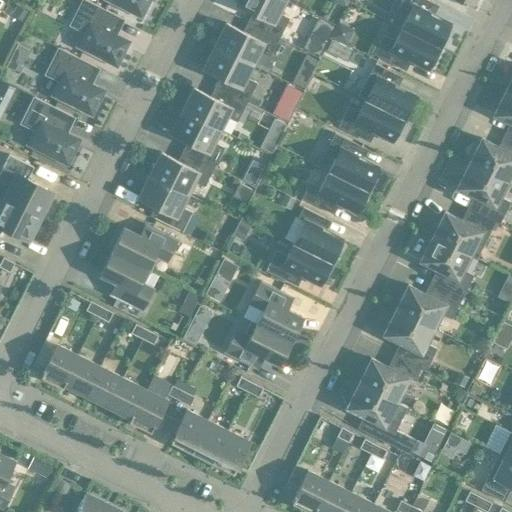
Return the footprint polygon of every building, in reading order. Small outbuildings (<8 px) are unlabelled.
[(112,30),(114,31),(120,18),(84,0),(82,0),(70,25),(84,32),(77,46),(88,52),(87,54),(99,60),(100,58),(115,65),(127,42),(110,34),(112,30)] [(107,0),(112,3),(111,5),(124,11),(125,9),(140,16),(147,0),(107,0)] [(251,25),(278,38),(288,19),(277,13),(284,0),(282,0),(237,0),(235,4),(256,15),(251,25)] [(441,49),(448,35),(444,33),(449,24),(427,14),(432,3),(425,0),(400,0),(396,10),(406,15),(400,28),(441,49)] [(17,5),(10,14),(21,22),(28,13),(17,5)] [(318,56),(333,27),(317,19),(302,48),(318,56)] [(214,46),(251,65),(258,52),(268,58),(278,38),(251,25),(246,35),(225,24),(214,46)] [(400,28),(393,41),(383,36),(373,55),(400,69),(405,58),(426,69),(431,60),(435,62),(441,49),(400,28)] [(224,79),(219,89),(246,103),(255,83),(245,78),(251,65),(214,46),(203,69),(224,79)] [(96,67),(58,48),(45,74),(59,81),(52,95),(63,101),(62,103),(75,109),(76,107),(90,114),(102,91),(86,83),(87,79),(89,80),(96,67)] [(305,55),(299,66),(311,72),(316,60),(305,55)] [(9,59),(5,67),(13,71),(17,64),(9,59)] [(408,105),(413,96),(391,85),(396,75),(374,64),(369,74),(375,78),(364,100),(405,120),(412,107),(408,105)] [(0,81),(0,116),(14,88),(0,81)] [(285,85),(271,113),(287,120),(300,92),(285,85)] [(181,111),(219,130),(225,117),(236,122),(246,103),(219,89),(214,99),(193,89),(181,111)] [(511,93),(505,90),(493,114),(511,123),(511,128),(508,137),(511,139),(511,93)] [(71,116),(33,97),(20,123),(34,131),(27,144),(38,150),(37,152),(50,158),(51,156),(66,163),(77,140),(61,132),(63,128),(64,129),(71,116)] [(364,100),(357,113),(347,108),(337,127),(364,140),(369,130),(390,141),(395,132),(398,134),(405,120),(364,100)] [(186,154),(213,168),(223,148),(212,143),(219,130),(181,111),(170,133),(191,144),(186,154)] [(328,172),(369,192),(376,179),(372,177),(376,168),(355,157),(360,147),(333,134),(324,153),(334,159),(328,172)] [(511,139),(508,137),(502,149),(480,139),(468,163),(506,182),(511,168),(511,139)] [(262,139),(258,147),(270,153),(274,145),(262,139)] [(160,153),(149,176),(186,194),(193,182),(203,187),(213,168),(186,154),(181,164),(160,153)] [(3,197),(39,215),(51,192),(26,179),(32,167),(8,155),(0,169),(0,179),(9,184),(3,197)] [(477,198),(471,210),(494,222),(498,224),(509,202),(498,197),(506,182),(468,163),(456,187),(477,198)] [(246,169),(242,179),(254,185),(258,175),(246,169)] [(369,192),(328,172),(317,193),(307,187),(301,199),(328,212),(333,202),(354,213),(358,204),(362,206),(369,192)] [(186,194),(149,176),(138,198),(159,209),(154,219),(181,232),(190,213),(180,207),(186,194)] [(238,183),(232,195),(244,201),(250,189),(238,183)] [(284,194),(279,204),(290,210),(295,200),(284,194)] [(28,239),(39,215),(3,197),(0,202),(0,231),(3,226),(28,239)] [(292,243),(333,264),(340,251),(336,249),(340,240),(319,229),(324,219),(302,208),(297,218),(303,221),(292,243)] [(431,236),(475,258),(494,222),(471,210),(465,223),(444,212),(431,236)] [(239,217),(235,227),(245,232),(250,222),(239,217)] [(111,251),(150,271),(156,258),(165,262),(176,240),(151,227),(145,240),(123,228),(111,251)] [(475,259),(475,258),(431,236),(419,261),(440,271),(434,284),(461,297),(472,275),(461,270),(469,256),(475,259)] [(333,264),(292,243),(285,256),(275,251),(265,270),(292,284),(297,274),(318,284),(322,275),(326,277),(333,264)] [(150,271),(111,251),(99,275),(122,286),(116,298),(140,311),(152,288),(143,284),(150,271)] [(223,258),(216,271),(227,276),(233,264),(223,258)] [(2,259),(0,263),(0,267),(9,272),(13,263),(2,259)] [(255,324),(290,341),(301,318),(278,306),(285,294),(260,282),(249,304),(262,311),(255,324)] [(450,319),(461,297),(434,284),(428,296),(407,286),(395,310),(432,329),(439,314),(450,319)] [(96,317),(101,308),(90,303),(86,311),(96,317)] [(198,306),(182,338),(195,344),(211,312),(198,306)] [(101,308),(96,317),(107,323),(112,314),(101,308)] [(432,329),(395,310),(383,334),(404,345),(398,357),(420,368),(424,371),(431,358),(420,353),(432,329)] [(255,353),(278,364),(290,341),(255,324),(248,337),(235,330),(224,353),(249,365),(255,353)] [(142,339),(146,331),(135,325),(131,334),(142,339)] [(146,331),(142,339),(153,344),(157,336),(146,331)] [(61,388),(63,384),(77,356),(55,345),(39,377),(61,388)] [(85,395),(99,367),(77,356),(63,384),(85,395)] [(370,359),(358,383),(395,402),(407,378),(414,381),(420,368),(398,357),(391,369),(370,359)] [(107,406),(121,378),(99,367),(85,395),(107,406)] [(458,373),(453,383),(463,388),(468,377),(458,373)] [(129,418),(143,389),(121,378),(107,406),(129,418)] [(247,392),(251,384),(239,378),(235,386),(247,392)] [(406,407),(395,402),(358,383),(346,408),(367,418),(361,430),(408,454),(415,441),(394,430),(406,407)] [(473,383),(469,391),(479,395),(482,388),(473,383)] [(251,384),(247,392),(259,398),(263,389),(251,384)] [(179,401),(183,393),(172,387),(167,395),(179,401)] [(143,389),(129,418),(127,421),(149,432),(165,400),(143,389)] [(183,393),(179,401),(190,406),(194,398),(183,393)] [(169,442),(190,452),(206,420),(185,410),(169,442)] [(206,420),(190,452),(211,463),(227,431),(206,420)] [(509,432),(498,454),(511,461),(511,427),(510,433),(509,432)] [(352,433),(340,428),(336,437),(347,443),(352,433)] [(227,431),(211,463),(232,473),(248,441),(227,431)] [(358,448),(369,454),(374,445),(363,439),(358,448)] [(422,444),(416,455),(429,461),(434,450),(422,444)] [(374,445),(369,454),(381,460),(385,450),(374,445)] [(511,461),(498,454),(480,490),(503,502),(510,488),(511,488),(511,461)] [(3,481),(13,463),(0,456),(0,508),(0,509),(12,486),(3,481)] [(41,460),(33,456),(26,469),(34,473),(41,460)] [(307,471),(291,503),(309,511),(313,511),(314,511),(329,482),(307,471)] [(57,478),(51,491),(64,498),(70,485),(57,478)] [(329,482),(314,511),(317,511),(340,511),(350,493),(329,482)] [(463,501),(474,507),(479,497),(468,492),(463,501)] [(121,511),(84,493),(74,511),(121,511)] [(350,493),(340,511),(367,511),(372,504),(350,493)] [(479,497),(474,507),(484,511),(486,511),(491,503),(479,497)] [(398,511),(407,511),(410,506),(399,501),(394,510),(398,511)]
